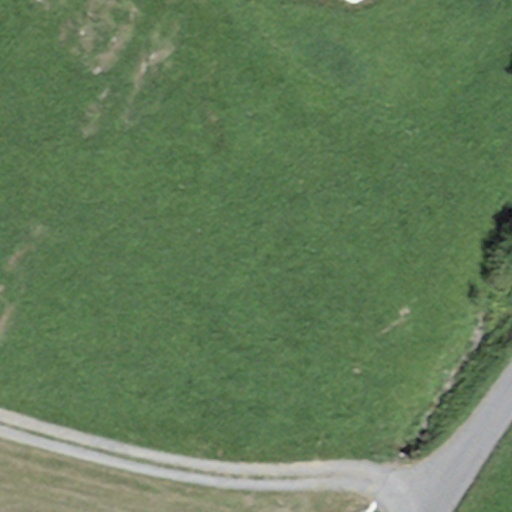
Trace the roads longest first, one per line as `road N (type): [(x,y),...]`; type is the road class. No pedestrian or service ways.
road 1 (track): [(0,420),(189,470),(355,480),(405,489),(431,504)]
road 2 (unclassified): [(427,511),(511,387)]
